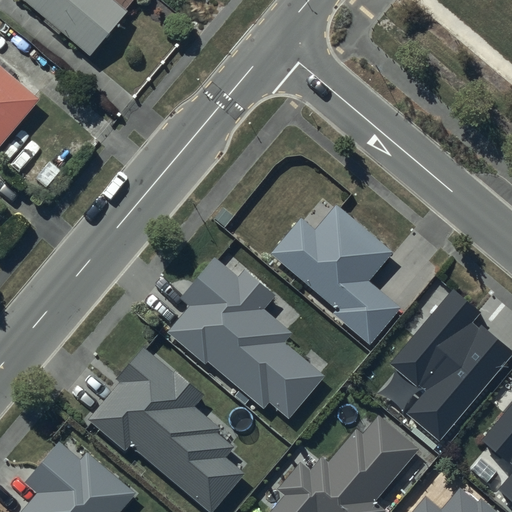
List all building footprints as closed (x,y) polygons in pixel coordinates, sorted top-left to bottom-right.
[(27,0),(89,54),(127,9),(116,0),(27,0)] [(0,145),(39,96),(0,63),(0,145)] [(333,310),(370,340),(400,304),(368,278),(393,248),(337,203),(317,228),(300,214),(269,251),(336,306),(333,310)] [(270,398),(289,414),(325,372),(322,369),(328,363),(311,348),(304,356),(284,339),(292,330),(289,327),(300,313),(229,252),(222,260),(216,255),(180,296),(190,304),(169,329),(206,360),(209,357),(265,405),(270,398)] [(480,311),(453,289),(393,363),(426,390),(405,415),(440,443),(511,355),(511,349),(474,319),(480,311)] [(205,395),(143,345),(114,381),(118,384),(90,418),(124,447),(129,442),(213,510),(243,473),(224,459),(234,447),(216,432),(220,427),(195,407),(205,395)] [(511,405),(483,440),(511,463),(511,472),(496,492),(511,504),(511,405)] [(381,511),(384,508),(373,499),(418,446),(379,413),(363,432),(357,428),(329,462),(322,456),(310,470),(298,460),(276,485),(286,494),(270,511),(381,511)] [(125,511),(120,507),(135,489),(88,450),(81,458),(59,439),(25,479),(38,490),(19,511),(125,511)] [(477,501),(459,486),(441,508),(425,495),(410,511),(498,511),(480,498),(477,501)]
